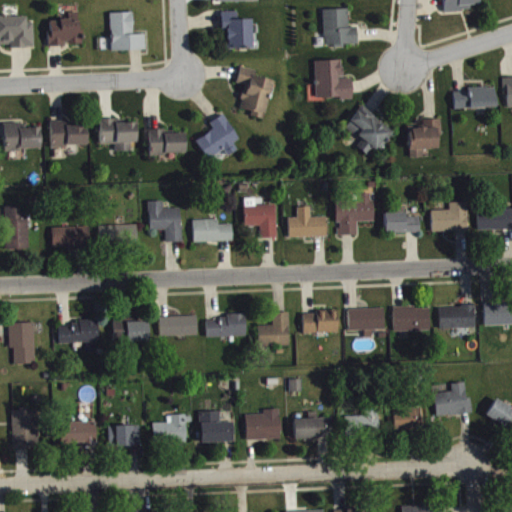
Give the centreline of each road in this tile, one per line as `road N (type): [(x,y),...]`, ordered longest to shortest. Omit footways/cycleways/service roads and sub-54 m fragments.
road 1 (residential): [(0,284),(511,263)]
road 2 (residential): [(0,487),(471,470)]
road 3 (residential): [(181,78),(0,84)]
